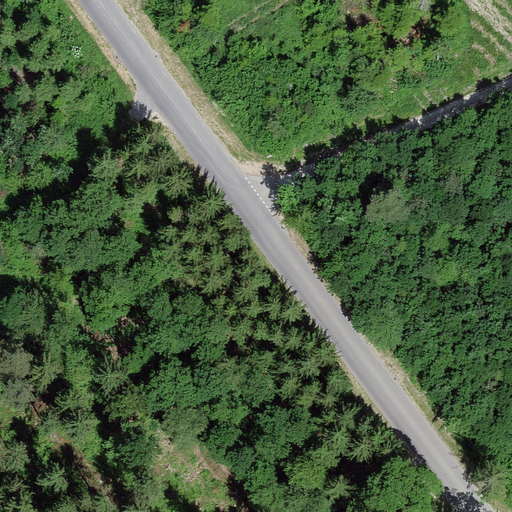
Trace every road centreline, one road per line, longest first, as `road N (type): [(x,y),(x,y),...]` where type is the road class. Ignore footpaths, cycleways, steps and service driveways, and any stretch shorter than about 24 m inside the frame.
road 1 (tertiary): [(95,0),(477,511)]
road 2 (track): [(243,199),(511,87)]
